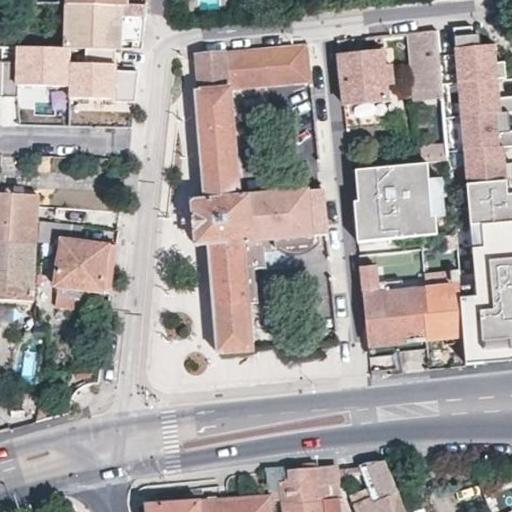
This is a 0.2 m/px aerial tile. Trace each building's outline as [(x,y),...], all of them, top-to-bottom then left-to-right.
[(67,5),(64,49),(71,49),(87,49),(116,50),(142,51),(145,29),(148,5),(128,6),(108,6),(67,5)] [(498,63),(497,44),(482,45),(475,46),(474,34),(473,25),(455,27),(460,82),(500,78),(498,63)] [(445,99),(440,46),(439,29),(409,33),(416,102),(445,99)] [(482,45),(481,34),(474,34),(475,46),(482,45)] [(243,196),(236,127),(232,89),(313,82),(311,68),(310,62),(309,43),(262,48),(197,55),(199,88),(196,89),(206,199),(194,201),(195,222),(196,245),(210,244),(218,353),(234,352),(253,351),(254,350),(250,303),(247,270),(258,268),(256,240),(264,239),(267,239),(320,235),(328,234),(324,188),(243,196)] [(70,87),(71,64),(71,49),(64,49),(18,47),(18,62),(3,62),(1,97),(17,97),(17,86),(70,87)] [(116,50),(87,49),(86,64),(71,64),(70,87),(69,98),(114,100),(114,103),(136,103),(137,90),(140,73),(116,72),(116,50)] [(341,56),(346,103),(389,99),(388,85),(386,72),(384,51),(341,56)] [(507,77),(506,62),(498,63),(500,78),(507,77)] [(395,71),(386,72),(388,85),(396,84),(395,71)] [(511,111),(511,95),(502,97),(500,78),(460,82),(463,116),(502,112),(510,111),(511,111)] [(511,130),(510,111),(502,112),(504,131),(511,130)] [(504,131),(502,112),(463,116),(466,150),(505,146),(511,145),(511,130),(504,131)] [(511,164),(507,165),(505,146),(466,150),(470,184),(511,180),(511,164)] [(430,179),(429,163),(357,170),(360,202),(365,201),(366,210),(355,211),(357,225),(368,224),(370,241),(435,236),(433,217),(432,204),(430,179)] [(445,203),(443,178),(430,179),(432,204),(445,203)] [(511,180),(470,184),(476,255),(477,267),(460,268),(465,326),(511,321),(511,180)] [(0,241),(37,242),(38,220),(40,196),(0,193),(0,241)] [(366,210),(365,201),(360,202),(355,202),(355,211),(366,210)] [(446,216),(445,203),(432,204),(433,217),(446,216)] [(39,243),(62,244),(56,286),(59,286),(103,291),(112,293),(117,254),(118,245),(82,241),(84,225),(40,220),(39,243)] [(370,241),(368,224),(357,225),(359,242),(370,241)] [(457,234),(446,235),(447,246),(458,245),(457,234)] [(320,235),(267,239),(269,244),(273,248),(279,252),(283,254),(289,256),(293,256),(297,256),(303,255),(308,254),(311,251),(314,248),(317,245),(318,242),(320,237),(320,235)] [(264,239),(256,240),(258,268),(266,268),(264,239)] [(0,298),(0,299),(34,301),(37,242),(0,241),(0,298)] [(361,256),(367,311),(370,346),(427,339),(423,290),(405,291),(404,279),(379,281),(377,254),(361,256)] [(477,267),(476,255),(459,256),(460,268),(477,267)] [(250,303),(260,302),(258,268),(247,270),(250,303)] [(422,273),(423,290),(427,339),(466,335),(465,326),(460,268),(422,273)] [(103,291),(59,286),(56,305),(101,311),(103,291)] [(511,330),(511,321),(465,326),(466,335),(511,330)] [(407,511),(387,460),(371,462),(383,494),(372,499),(356,505),(358,511),(407,511)] [(337,511),(334,464),(278,469),(280,496),(291,496),(292,501),(311,500),(312,511),(337,511)] [(147,511),(280,511),(275,498),(274,497),(273,494),(147,503),(147,511)] [(280,496),(281,511),(312,511),(311,500),(292,501),(291,496),(280,496)]
